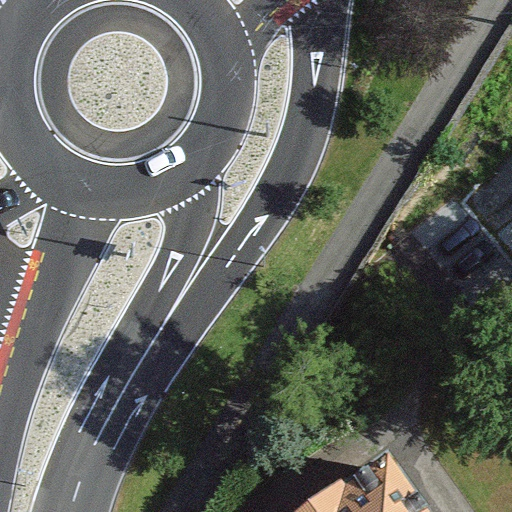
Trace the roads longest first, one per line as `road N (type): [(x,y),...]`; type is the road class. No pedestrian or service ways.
road 1 (primary): [(93,444),(285,178),(315,88),(321,0)]
road 2 (primary): [(93,444),(184,244),(193,194),(181,165)]
road 3 (primary): [(76,181),(25,349)]
